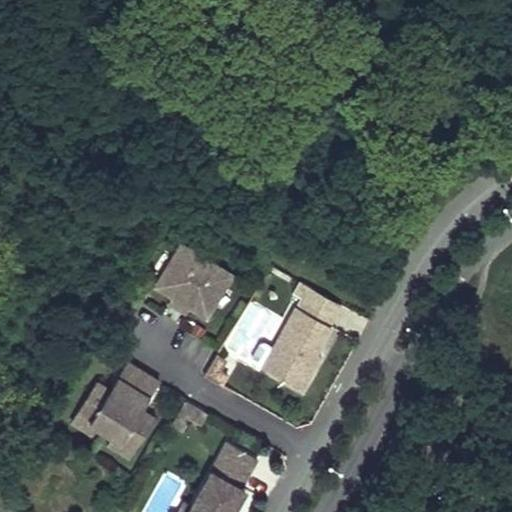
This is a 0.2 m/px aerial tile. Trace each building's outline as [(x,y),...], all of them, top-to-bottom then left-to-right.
[(181,243),(156,286),(172,296),(173,296),(175,294),(191,304),(190,306),(191,307),(207,317),(232,274),(181,243)] [(327,323),(339,302),(301,281),(294,294),(301,298),(296,305),(327,323)] [(168,302),(187,313),(191,307),(190,306),(191,304),(175,294),(173,296),(172,296),(168,302)] [(316,351),(331,325),(327,323),(296,305),(273,347),(261,366),(301,389),(317,360),(312,357),(316,351)] [(253,362),(261,366),(273,347),(264,342),(260,343),(252,358),(253,362)] [(317,360),(321,354),(316,351),(312,357),(317,360)] [(226,359),(217,352),(203,375),(223,385),(228,375),(219,369),(226,359)] [(93,434),(98,428),(112,437),(109,443),(130,457),(154,418),(141,410),(159,381),(127,361),(109,389),(96,382),(72,420),(93,434)] [(182,429),(189,416),(201,423),(207,412),(186,400),(172,424),(182,429)] [(228,511),(232,511),(245,489),(241,486),(257,456),(227,440),(192,505),(188,511),(228,511)] [(188,511),(192,505),(185,502),(179,511),(188,511)]
